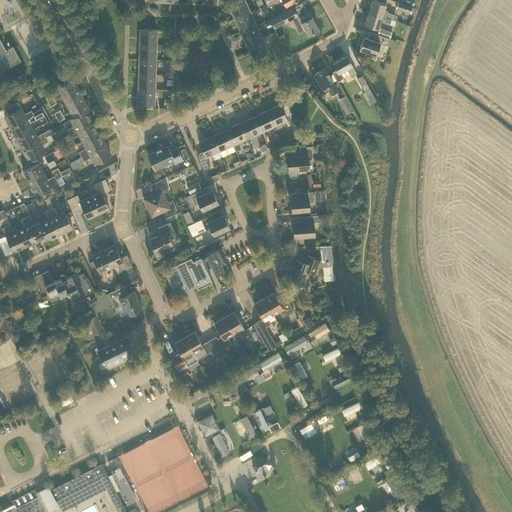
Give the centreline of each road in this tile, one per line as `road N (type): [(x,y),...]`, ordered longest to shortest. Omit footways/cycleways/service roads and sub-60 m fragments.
road 1 (residential): [(128,141),(344,30)]
road 2 (residential): [(128,141),(51,0)]
road 3 (residential): [(274,235),(276,256),(267,270),(186,316),(163,313)]
road 4 (residential): [(162,368),(32,443)]
road 5 (residential): [(0,261),(13,273),(121,226)]
